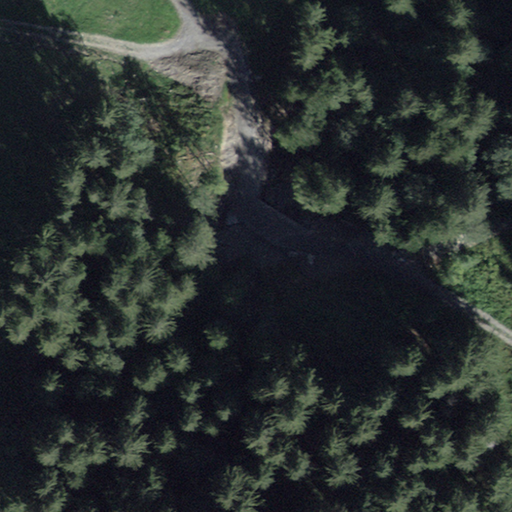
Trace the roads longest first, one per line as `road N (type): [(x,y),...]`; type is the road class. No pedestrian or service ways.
road 1 (track): [(0,23),(226,64),(229,48),(186,0)]
road 2 (track): [(511,339),(414,269),(419,259),(511,221)]
